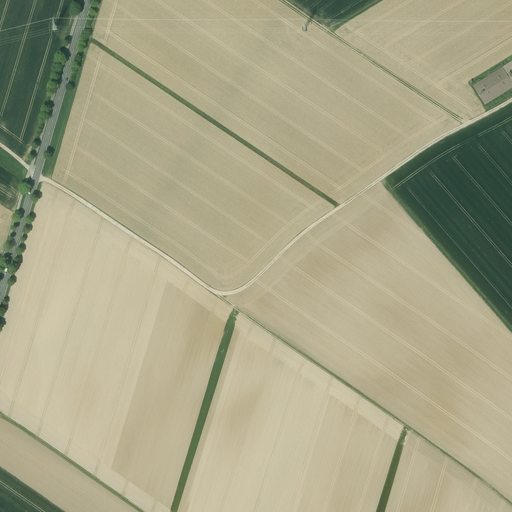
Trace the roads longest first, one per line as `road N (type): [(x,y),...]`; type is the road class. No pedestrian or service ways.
road 1 (track): [(511,99),(411,156),(309,227),(245,285),(223,293),(0,145)]
road 2 (track): [(511,500),(213,291)]
road 3 (primary): [(0,297),(88,0)]
road 4 (track): [(470,122),(281,0)]
road 5 (track): [(511,327),(381,177)]
road 6 (track): [(0,416),(144,511)]
